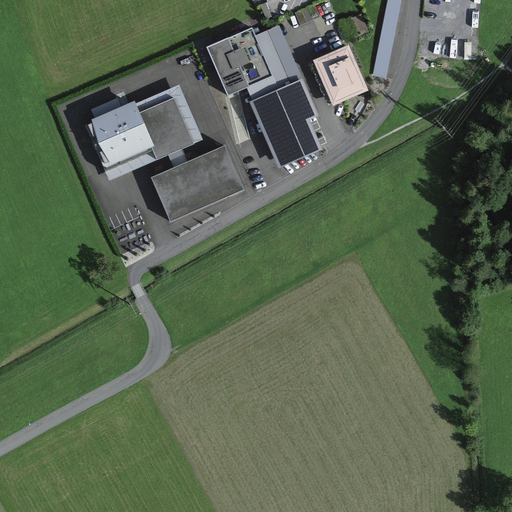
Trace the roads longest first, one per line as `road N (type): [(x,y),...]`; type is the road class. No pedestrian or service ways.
road 1 (unclassified): [(417,0),(401,81),(352,146),(142,267)]
road 2 (residential): [(142,267),(135,284),(163,343),(156,361),(0,452)]
